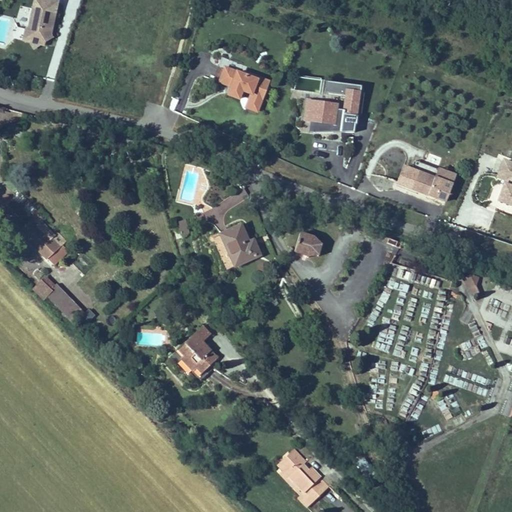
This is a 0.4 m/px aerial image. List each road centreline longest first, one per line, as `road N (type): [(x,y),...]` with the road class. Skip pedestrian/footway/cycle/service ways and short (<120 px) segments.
road 1 (unclassified): [(0,91),(156,129),(314,196),(511,263)]
road 2 (track): [(196,0),(156,129)]
